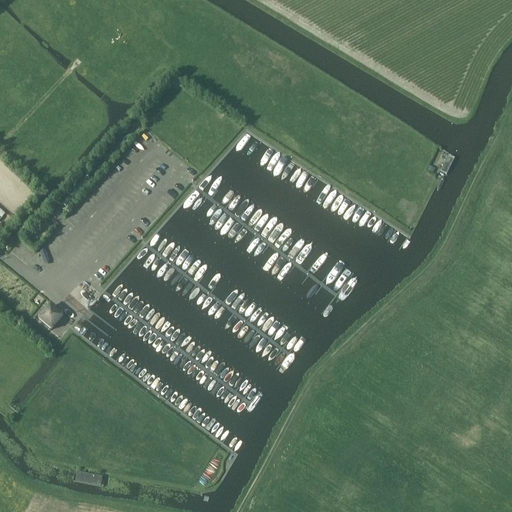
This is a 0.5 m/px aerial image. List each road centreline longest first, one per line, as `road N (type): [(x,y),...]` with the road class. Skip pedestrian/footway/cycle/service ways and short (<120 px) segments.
road 1 (track): [(242,511),(323,363),(412,282)]
road 2 (track): [(511,112),(436,257),(412,282)]
